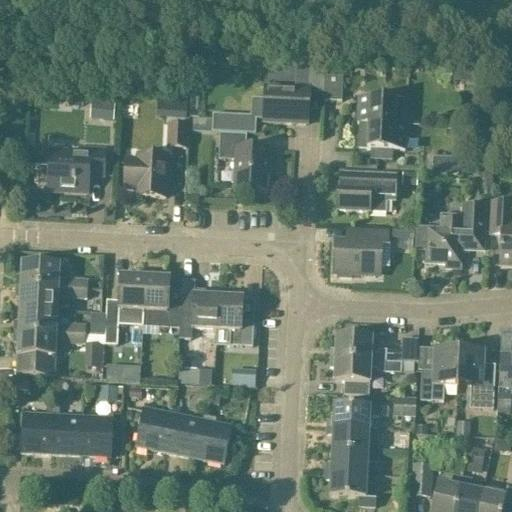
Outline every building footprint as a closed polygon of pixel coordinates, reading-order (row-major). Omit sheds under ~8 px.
[(342,76),(324,76),(323,103),(341,104),(342,76)] [(309,91),(265,89),(263,125),(307,128),(309,91)] [(407,102),(396,101),(358,99),(357,126),(406,128),(407,102)] [(190,122),(190,134),(212,135),(212,123),(190,122)] [(166,151),(188,152),(189,127),(167,126),(166,151)] [(358,152),(367,152),(404,154),(406,128),(357,126),(357,127),(359,127),(358,152)] [(218,163),(236,164),(234,191),(265,193),(266,177),(268,177),(269,152),(245,151),(246,136),(220,135),(218,163)] [(79,155),(50,153),(48,195),(88,197),(89,179),(104,180),(105,152),(80,151),(79,155)] [(123,193),(136,194),(136,199),(166,201),(168,160),(138,158),(137,160),(124,160),(123,193)] [(458,161),(432,160),(432,178),(459,179),(459,174),(472,174),(472,158),(458,158),(458,161)] [(396,177),(364,176),(341,175),(340,189),(338,189),(337,215),(369,216),(386,217),(387,203),(396,203),(396,177)] [(489,238),(502,239),(500,269),(511,269),(511,206),(490,205),(489,238)] [(440,232),(427,232),(417,231),(416,253),(426,254),(426,267),(445,267),(445,271),(461,272),(461,253),(469,254),(469,252),(484,252),(486,210),(461,209),(461,220),(440,219),(440,232)] [(351,281),(351,276),(380,278),(381,249),(388,249),(389,234),(369,233),(368,247),(335,245),(334,275),(338,276),(338,280),(351,281)] [(88,283),(58,282),(59,268),(22,266),(22,279),(16,279),(16,290),(88,293),(88,283)] [(120,280),(118,304),(106,304),(106,314),(104,348),(118,348),(119,329),(142,330),(145,281),(120,280)] [(180,308),(168,307),(170,282),(145,281),(142,330),(179,332),(180,308)] [(57,314),(57,302),(88,303),(88,293),(16,290),(15,301),(21,301),(20,313),(57,314)] [(218,301),(216,301),(215,294),(194,293),(194,300),(180,299),(180,308),(179,332),(180,332),(179,342),(191,343),(191,332),(216,333),(218,301)] [(216,333),(230,334),(229,349),(252,350),(253,326),(241,326),(242,302),(218,301),(216,333)] [(20,313),(20,324),(13,324),(13,335),(86,338),(86,329),(56,327),(57,314),(20,313)] [(18,359),(24,359),(23,379),(54,380),(55,347),(103,349),(103,339),(86,338),(13,335),(12,346),(19,346),(18,359)] [(378,356),(371,356),(372,341),(336,339),(335,353),(330,353),(330,362),(386,365),(387,353),(378,353),(378,356)] [(401,366),(418,366),(418,352),(418,342),(402,342),(401,365),(401,366)] [(443,405),(443,389),(458,389),(459,354),(433,352),(432,375),(421,374),(420,404),(443,405)] [(500,357),(498,391),(511,391),(511,353),(511,358),(500,357)] [(458,389),(471,390),(470,412),(493,414),(495,368),(483,368),(484,355),(459,354),(458,389)] [(369,400),(370,387),(370,372),(378,372),(378,376),(401,377),(401,366),(386,366),(386,365),(330,362),(329,372),(334,372),(334,385),(344,386),(344,398),(369,400)] [(106,368),(106,383),(139,383),(140,368),(106,368)] [(178,371),(178,387),(211,388),(211,372),(178,371)] [(231,388),(254,388),(254,374),(231,373),(231,388)] [(123,390),(99,389),(99,405),(117,406),(117,398),(122,399),(123,390)] [(498,398),(498,412),(509,413),(511,413),(511,398),(498,398)] [(414,422),(415,402),(394,401),(394,421),(414,422)] [(20,457),(51,459),(54,406),(47,405),(47,420),(22,418),(20,457)] [(60,406),(54,406),(51,459),(81,460),(83,421),(60,420),(60,406)] [(381,410),(370,409),(334,408),(333,423),(327,423),(327,431),(369,433),(369,420),(381,421),(381,410)] [(175,409),(173,419),(165,457),(194,463),(202,425),(179,420),(181,411),(175,409)] [(136,451),(165,457),(173,419),(143,413),(136,451)] [(113,423),(83,421),(81,460),(111,462),(113,423)] [(232,431),(202,425),(194,463),(224,469),(232,431)] [(368,446),(369,433),(327,431),(326,439),(332,439),(332,454),(380,456),(381,447),(368,446)] [(486,454),(471,451),(466,474),(481,477),(486,454)] [(332,454),(331,469),(325,469),(324,477),(367,479),(367,466),(379,467),(380,456),(332,454)] [(431,501),(433,468),(413,467),(411,499),(431,501)] [(329,500),(359,502),(358,511),(369,511),(375,511),(376,502),(365,502),(367,479),(324,477),(324,485),(330,485),(329,500)] [(456,511),(463,480),(453,477),(450,489),(437,486),(431,511),(456,511)] [(456,511),(479,511),(483,496),(470,493),(472,482),(463,480),(456,511)] [(502,511),(504,507),(511,509),(511,491),(507,490),(505,501),(483,496),(479,511),(502,511)]
